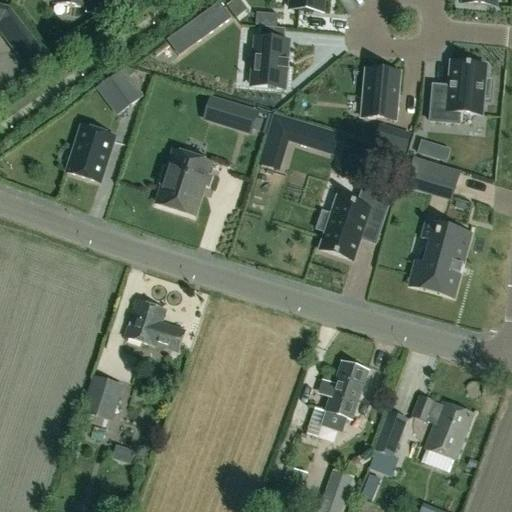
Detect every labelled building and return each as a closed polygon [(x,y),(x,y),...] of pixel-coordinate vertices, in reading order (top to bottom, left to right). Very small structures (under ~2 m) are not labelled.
[(56,0),(56,3),(87,8),(87,13),(102,15),(104,0),(56,0)] [(319,15),(320,0),(292,0),(292,12),(319,15)] [(219,3),(182,30),(194,46),(231,20),(219,3)] [(0,35),(11,49),(29,35),(9,9),(0,6),(0,35)] [(256,14),(255,26),(276,28),(277,16),(256,14)] [(255,40),(251,88),(283,91),(285,72),(288,72),(288,70),(284,70),(285,63),(289,64),(289,62),(286,62),(287,43),(283,43),(284,31),(261,28),(259,40),(255,40)] [(451,64),(448,89),(446,89),(445,93),(434,92),(434,87),(433,87),(429,123),(458,126),(459,115),(481,117),(482,100),(488,100),(490,82),(484,82),(485,67),(451,64)] [(399,75),(366,72),(362,119),(395,122),(399,75)] [(111,82),(131,109),(144,100),(123,73),(111,82)] [(256,114),(226,105),(220,122),(251,131),(256,114)] [(288,143),(310,150),(317,129),(274,116),(258,165),(279,172),(288,143)] [(409,136),(379,127),(374,144),(404,153),(409,136)] [(99,185),(114,139),(81,129),(67,174),(99,185)] [(421,144),(417,155),(426,158),(430,147),(421,144)] [(158,206),(193,217),(203,185),(207,187),(213,168),(209,166),(209,165),(175,154),(169,172),(165,170),(160,186),(164,188),(158,206)] [(412,162),(405,185),(451,199),(458,176),(412,162)] [(319,252),(352,263),(360,241),(363,242),(365,238),(375,241),(373,246),(375,246),(390,200),(362,191),(357,206),(337,199),(331,217),(322,214),(316,231),(325,234),(319,252)] [(469,236),(440,228),(439,233),(436,233),(435,238),(438,238),(437,242),(430,240),(430,243),(424,265),(419,284),(454,294),(459,276),(460,276),(460,275),(458,275),(460,267),(462,267),(462,266),(461,266),(469,236)] [(135,303),(124,340),(153,349),(154,348),(177,354),(183,333),(161,326),(165,313),(135,303)] [(366,373),(341,365),(325,414),(329,415),(326,422),(342,428),(345,420),(350,422),(366,373)] [(111,424),(123,388),(93,378),(81,414),(111,424)] [(442,404),(441,407),(419,399),(412,418),(434,426),(429,439),(424,451),(454,463),(459,451),(472,416),(442,404)] [(387,473),(407,421),(389,414),(369,466),(387,473)] [(72,440),(67,458),(74,460),(76,454),(77,454),(81,443),(72,440)] [(341,511),(354,477),(336,471),(320,511),(341,511)] [(376,493),(364,488),(360,499),(371,504),(376,493)]
